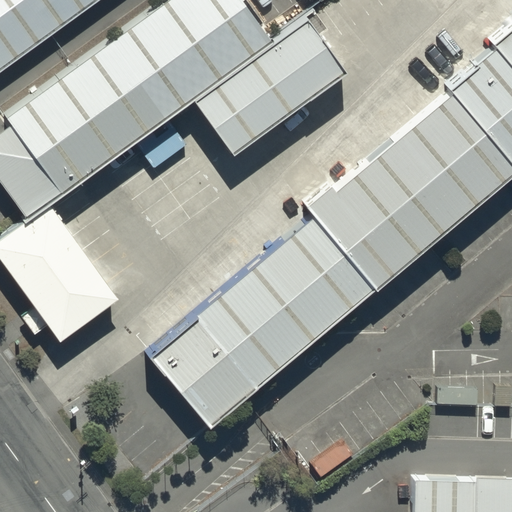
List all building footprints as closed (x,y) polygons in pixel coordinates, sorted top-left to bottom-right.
[(280,29),(258,0),(161,0),(0,116),(0,165),(31,208),(192,92),(280,29)] [(0,0),(0,50),(69,0),(0,0)] [(305,11),(280,29),(192,92),(235,150),(348,69),(305,11)] [(199,424),(511,160),(511,14),(489,34),(493,40),(442,80),(447,86),(143,359),(199,424)] [(112,292),(47,202),(0,236),(0,250),(58,331),(112,292)] [(511,511),(511,475),(414,473),(412,511),(511,511)]
